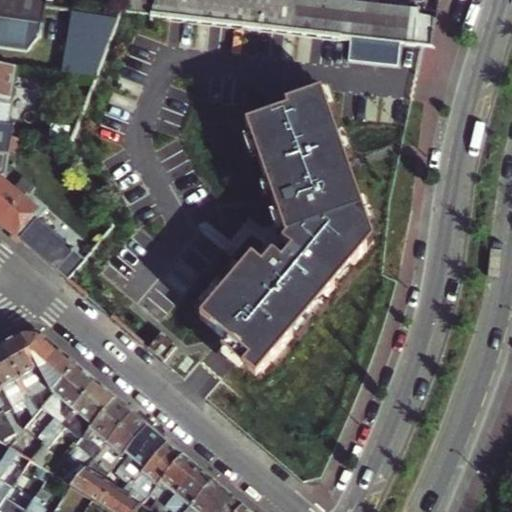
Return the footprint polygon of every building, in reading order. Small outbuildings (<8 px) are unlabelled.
[(0,0),(0,17),(43,23),(45,7),(0,0)] [(127,0),(124,11),(433,47),(443,12),(435,14),(435,19),(420,17),(421,7),(344,0),(127,0)] [(98,79),(121,18),(73,11),(62,74),(98,79)] [(0,33),(40,39),(43,23),(0,17),(0,33)] [(0,47),(28,52),(40,39),(0,33),(0,47)] [(0,65),(0,123),(9,124),(17,69),(0,65)] [(249,128),(287,241),(283,245),(293,253),(283,265),(274,257),(264,269),(254,260),(203,321),(250,360),(244,367),(258,379),(372,243),(323,96),(287,108),(289,115),(249,128)] [(11,154),(0,151),(0,221),(68,280),(79,268),(70,260),(77,252),(39,219),(48,208),(31,193),(34,189),(26,181),(17,191),(4,179),(8,177),(11,154)] [(126,286),(176,228),(153,208),(103,266),(126,286)] [(102,266),(129,233),(120,225),(93,258),(102,266)] [(22,335),(56,394),(78,367),(40,334),(24,334),(22,335)] [(40,411),(43,408),(56,394),(22,335),(2,346),(40,411)] [(149,350),(165,364),(177,348),(162,335),(149,350)] [(34,419),(40,411),(2,346),(0,347),(0,385),(11,405),(23,399),(34,419)] [(47,426),(55,434),(98,384),(78,367),(56,394),(43,408),(54,418),(47,426)] [(69,428),(83,440),(117,400),(98,384),(55,434),(32,461),(42,468),(47,462),(43,459),(69,428)] [(14,409),(11,405),(0,385),(0,440),(3,443),(17,435),(6,414),(14,409)] [(72,487),(94,462),(134,415),(117,400),(83,440),(67,459),(74,465),(61,481),(72,487)] [(114,469),(121,461),(149,427),(134,415),(94,462),(98,466),(97,468),(102,472),(106,469),(114,469)] [(117,474),(129,484),(132,480),(135,483),(169,444),(152,429),(149,427),(121,461),(123,463),(125,465),(117,474)] [(148,500),(152,495),(184,457),(169,444),(135,483),(132,480),(129,484),(130,486),(148,500)] [(0,510),(14,489),(2,481),(16,461),(7,455),(0,465),(0,510)] [(199,470),(184,457),(152,495),(162,503),(154,511),(162,511),(167,507),(199,470)] [(104,482),(114,469),(106,469),(102,472),(97,468),(98,466),(94,462),(72,487),(99,505),(114,488),(104,482)] [(167,507),(172,511),(189,511),(214,483),(199,470),(167,507)] [(241,511),(244,509),(214,483),(189,511),(241,511)] [(123,494),(114,488),(99,505),(109,511),(137,511),(148,500),(130,486),(123,494)] [(0,510),(0,511),(28,511),(35,503),(14,489),(0,510)] [(48,511),(49,511),(44,508),(51,497),(43,491),(35,503),(28,511),(48,511)]
